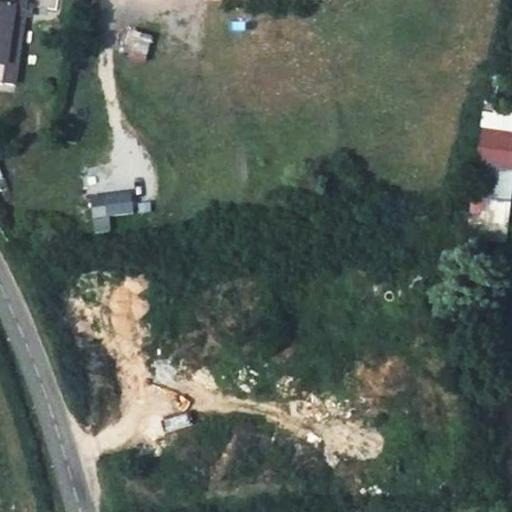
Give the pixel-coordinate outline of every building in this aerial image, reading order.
[(0,0),(0,83),(3,84),(5,63),(13,8),(26,10),(27,0),(0,0)] [(26,10),(13,8),(5,63),(19,65),(26,10)] [(149,41),(127,33),(120,54),(142,62),(149,41)] [(511,127),(511,123),(480,117),(461,209),(494,212),(511,127)] [(92,232),(110,231),(109,216),(133,214),(131,191),(89,195),(92,232)] [(166,431),(189,425),(186,413),(163,419),(166,431)]
